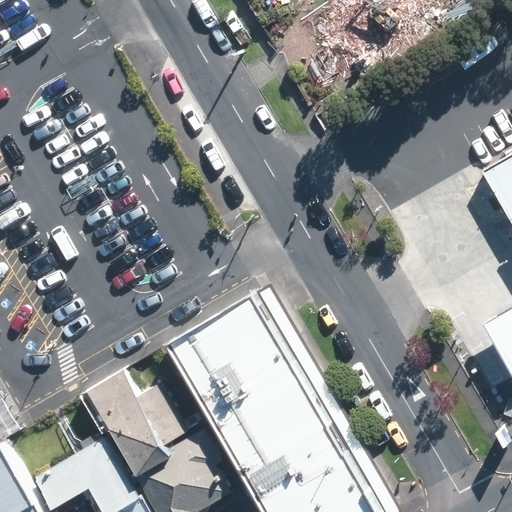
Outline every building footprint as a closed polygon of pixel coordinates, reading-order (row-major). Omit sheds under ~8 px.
[(390,0),(342,0),(315,16),(329,32),(322,37),(341,69),(354,75),(422,36),(406,8),(398,13),(390,0)] [(511,153),(484,169),(511,218),(511,153)] [(261,289),(176,339),(277,511),(390,511),(392,511),(261,289)] [(511,305),(485,321),(511,373),(511,305)] [(135,370),(93,394),(102,408),(108,404),(145,470),(182,449),(177,440),(198,429),(172,375),(145,388),(135,370)] [(145,470),(168,511),(214,511),(218,510),(213,500),(238,485),(224,459),(231,455),(212,421),(198,429),(177,440),(182,449),(145,470)] [(0,511),(50,511),(0,426),(0,511)] [(144,496),(107,433),(36,474),(55,508),(93,486),(108,511),(116,511),(123,508),(144,496)] [(152,511),(144,496),(123,508),(125,511),(152,511)]
